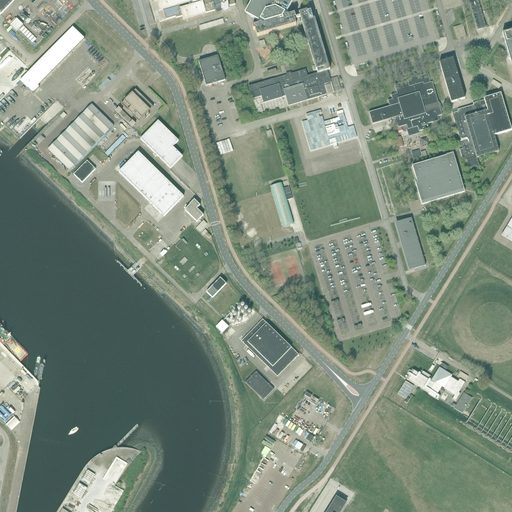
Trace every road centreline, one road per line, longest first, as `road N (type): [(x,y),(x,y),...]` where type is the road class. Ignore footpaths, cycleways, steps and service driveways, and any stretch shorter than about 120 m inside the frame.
road 1 (unclassified): [(329,368),(227,259),(176,94),(142,52)]
road 2 (unclassified): [(241,8),(257,70),(222,91),(203,96),(191,64),(174,57),(156,33)]
road 3 (unclassified): [(142,52),(39,149),(63,173)]
road 4 (unclassified): [(425,299),(511,160)]
road 5 (unclassified): [(280,511),(321,468),(361,403)]
road 6 (unclassified): [(349,96),(384,225)]
road 7 (unclassified): [(92,2),(32,60),(0,29)]
